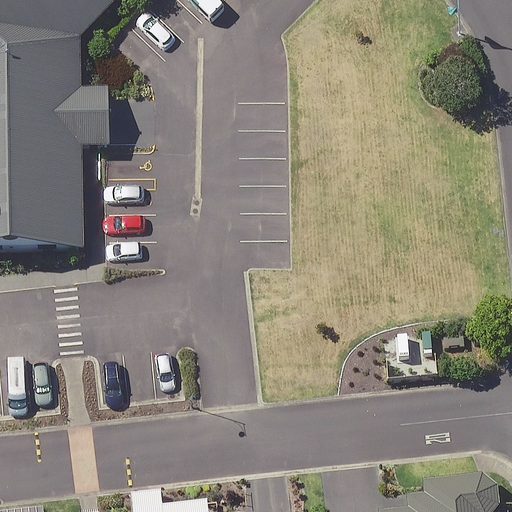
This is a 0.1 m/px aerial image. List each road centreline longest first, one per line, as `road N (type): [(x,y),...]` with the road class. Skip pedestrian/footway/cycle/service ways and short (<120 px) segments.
road 1 (residential): [(511,423),(0,477)]
road 2 (residential): [(511,165),(493,15),(475,0)]
